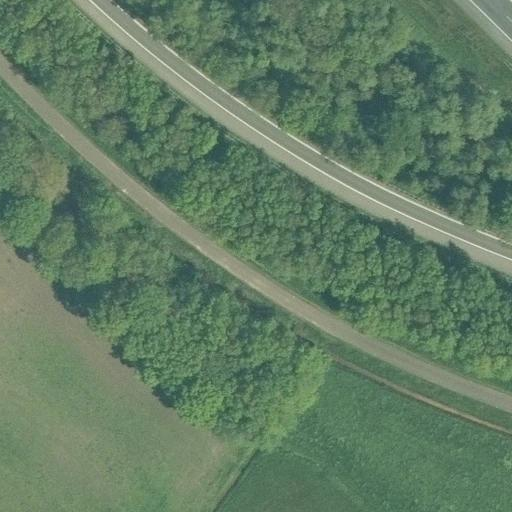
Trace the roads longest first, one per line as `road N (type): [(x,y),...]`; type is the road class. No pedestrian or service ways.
road 1 (unclassified): [(511,406),(331,326),(235,268),(102,165),(0,63)]
road 2 (trunk): [(99,0),(290,144),(425,218),(511,253)]
